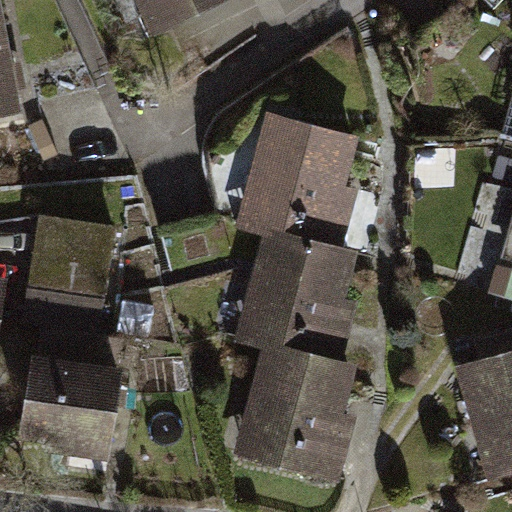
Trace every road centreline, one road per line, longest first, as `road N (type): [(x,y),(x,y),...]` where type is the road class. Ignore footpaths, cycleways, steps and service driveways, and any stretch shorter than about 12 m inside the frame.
road 1 (residential): [(351,0),(154,132),(84,0)]
road 2 (residential): [(165,511),(128,501),(0,491)]
